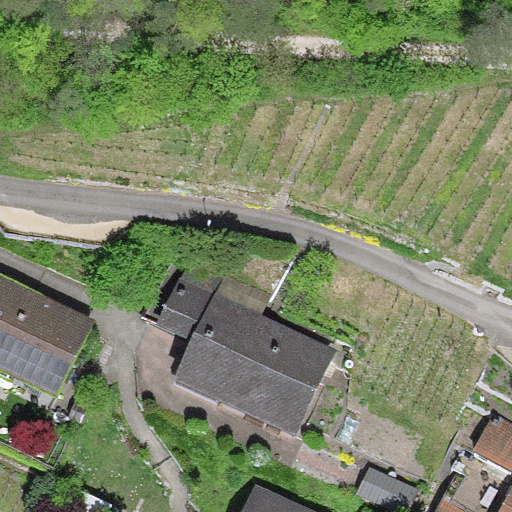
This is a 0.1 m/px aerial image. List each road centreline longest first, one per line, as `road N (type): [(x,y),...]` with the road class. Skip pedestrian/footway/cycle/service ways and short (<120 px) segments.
road 1 (residential): [(0,189),(276,229),(354,251),(511,323)]
road 2 (track): [(0,16),(511,58)]
